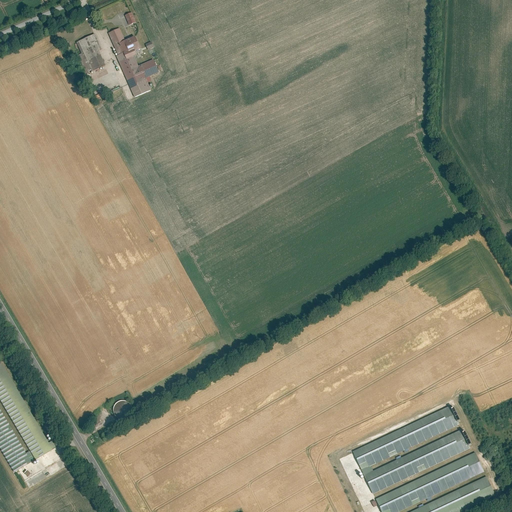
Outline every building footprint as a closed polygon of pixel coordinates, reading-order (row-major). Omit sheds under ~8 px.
[(132,14),(125,17),(130,27),(137,25),(132,14)] [(119,29),(107,34),(118,58),(133,52),(139,49),(135,38),(124,42),(119,29)] [(95,34),(76,42),(83,59),(87,57),(93,71),(105,67),(99,53),(102,52),(95,34)] [(151,42),(144,44),(147,50),(153,48),(151,42)] [(154,60),(139,66),(133,52),(118,58),(135,97),(150,91),(145,79),(159,73),(154,60)] [(0,411),(0,449),(14,473),(55,448),(52,442),(49,444),(1,364),(0,365),(0,403),(29,452),(25,454),(0,411)] [(120,418),(123,419),(126,418),(129,417),(131,414),(132,411),(132,408),(131,405),(129,403),(127,401),(124,400),(121,400),(118,402),(115,404),(114,406),(113,409),(114,412),(115,415),(117,417),(120,418)] [(450,407),(353,453),(380,511),(462,511),(494,497),(486,479),(414,511),(404,511),(485,474),(475,454),(383,497),(381,493),(472,450),(463,431),(372,473),(369,468),(459,426),(450,407)]
